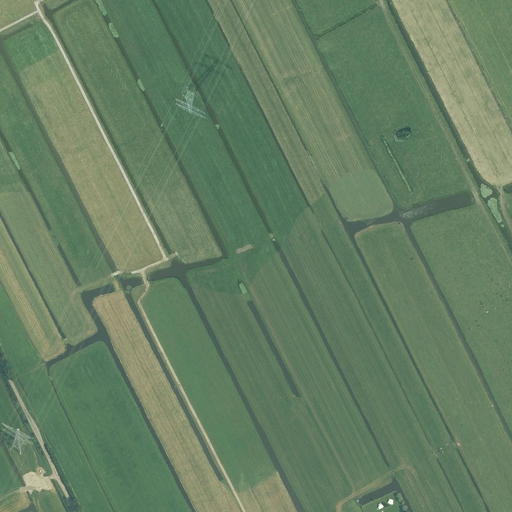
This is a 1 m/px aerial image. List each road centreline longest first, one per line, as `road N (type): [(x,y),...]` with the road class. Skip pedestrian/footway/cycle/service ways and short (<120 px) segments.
road 1 (track): [(133,272),(164,255),(38,10),(40,0)]
road 2 (track): [(341,511),(354,487),(232,253)]
road 3 (track): [(244,511),(138,303),(147,286),(141,270)]
road 4 (unclassified): [(75,511),(0,360)]
